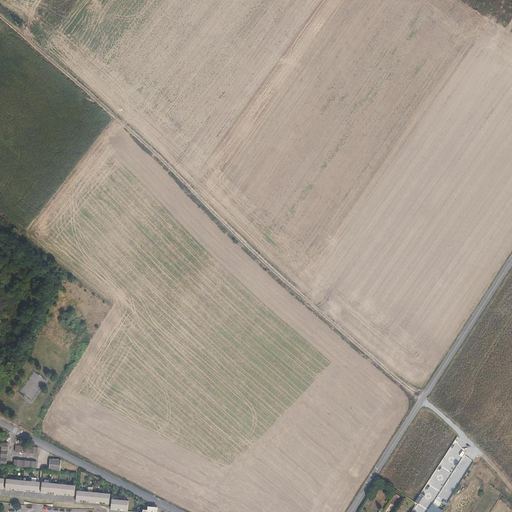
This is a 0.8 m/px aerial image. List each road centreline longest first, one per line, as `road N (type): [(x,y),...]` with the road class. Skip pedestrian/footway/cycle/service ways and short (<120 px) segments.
road 1 (track): [(0,13),(467,438),(511,489)]
road 2 (tertiary): [(352,511),(511,260)]
road 3 (residential): [(0,423),(175,511)]
